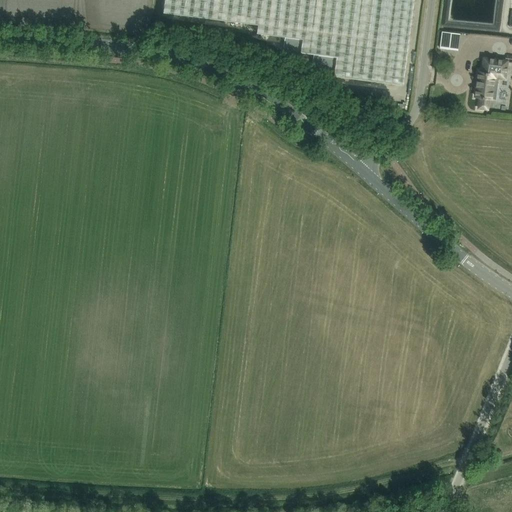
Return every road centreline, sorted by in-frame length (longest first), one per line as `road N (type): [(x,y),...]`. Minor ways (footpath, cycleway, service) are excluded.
road 1 (track): [(0,489),(208,501),(346,494),(465,460)]
road 2 (tertiary): [(362,170),(279,104),(189,60),(0,38)]
road 3 (unclassified): [(362,170),(417,104),(431,0)]
road 4 (unclassified): [(443,511),(511,349)]
